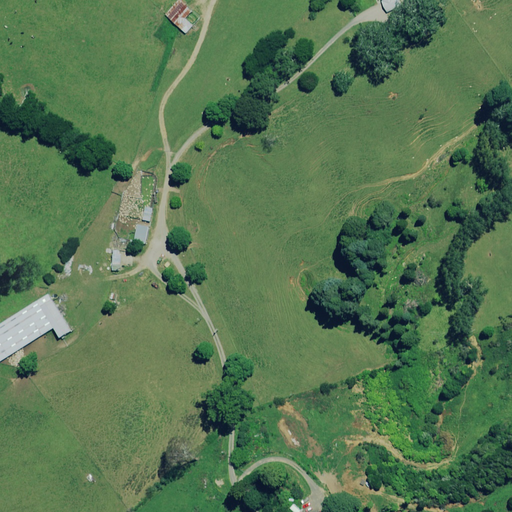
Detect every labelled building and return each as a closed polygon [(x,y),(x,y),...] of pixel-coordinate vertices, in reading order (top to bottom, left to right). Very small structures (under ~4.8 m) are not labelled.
[(201,18),(180,0),(179,0),(166,15),(187,34),(201,18)] [(382,0),(383,1),(382,2),(387,12),(401,6),(398,0),(382,0)] [(140,216),(135,240),(131,240),(130,244),(135,245),(136,242),(146,245),(152,219),(140,216)] [(122,251),(114,251),(113,271),(121,271),(122,251)] [(72,332),(49,295),(0,325),(0,362),(54,328),(61,338),(72,332)]
